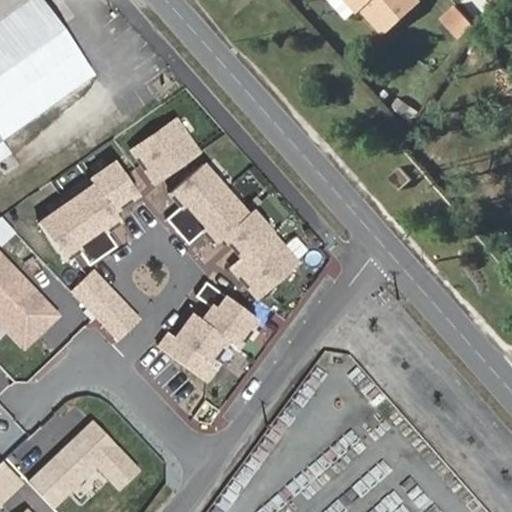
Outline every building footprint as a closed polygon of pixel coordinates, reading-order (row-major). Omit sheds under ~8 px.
[(0,0),(0,156),(10,149),(2,137),(94,73),(43,0),(0,0)] [(377,34),(414,2),(412,0),(342,0),(350,10),(355,6),(377,34)] [(162,96),(176,84),(164,70),(150,82),(162,96)] [(178,120),(134,150),(156,182),(200,152),(178,120)] [(95,185),(40,223),(58,250),(65,260),(79,250),(90,265),(117,247),(106,231),(121,221),(115,211),(139,194),(121,168),(117,162),(91,180),(95,185)] [(388,172),(399,185),(412,174),(401,162),(388,172)] [(181,207),(167,220),(188,245),(203,232),(214,245),(223,238),(228,245),(218,254),(241,280),(282,244),(236,192),(231,196),(204,165),(170,194),(181,207)] [(0,255),(0,319),(10,331),(21,321),(35,336),(57,316),(0,255)] [(139,320),(93,271),(71,291),(118,340),(139,320)] [(257,322),(205,284),(196,297),(211,308),(201,321),(192,315),(174,339),(168,334),(158,347),(205,383),(216,369),(210,365),(227,342),(237,349),(257,322)] [(92,423),(27,483),(52,510),(97,468),(116,489),(136,470),(92,423)] [(0,500),(20,482),(1,462),(0,462),(0,500)]
